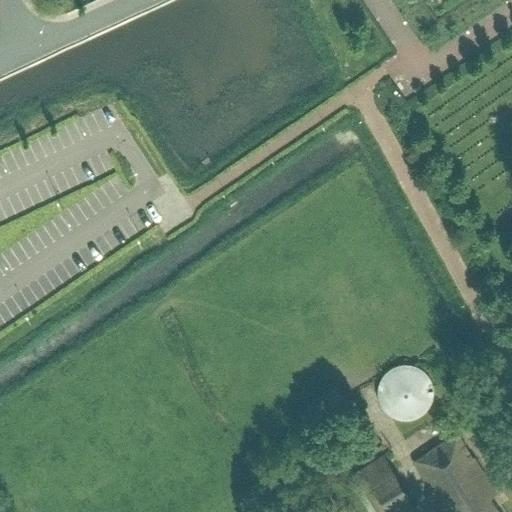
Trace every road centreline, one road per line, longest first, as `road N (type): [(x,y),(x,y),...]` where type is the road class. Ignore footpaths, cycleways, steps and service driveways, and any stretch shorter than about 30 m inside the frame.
road 1 (unclassified): [(511,363),(355,88)]
road 2 (unclassified): [(22,49),(134,0)]
